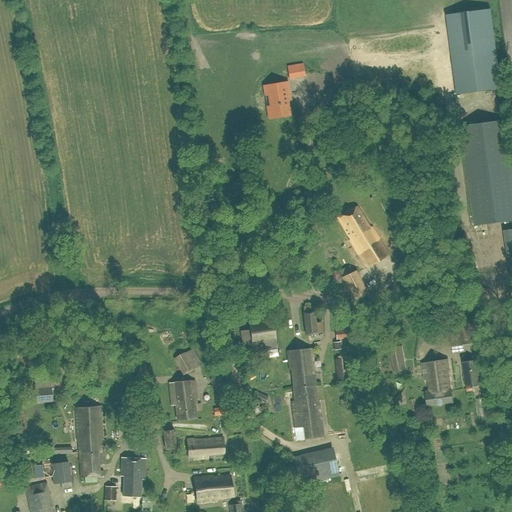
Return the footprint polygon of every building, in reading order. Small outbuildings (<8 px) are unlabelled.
[(501,89),(490,9),(446,15),(457,95),(501,89)] [(295,66),(287,67),(289,79),(297,78),(295,66)] [(267,106),(269,113),(269,118),(280,117),(289,115),(288,113),(288,112),(285,96),(288,95),(286,83),(270,86),(264,87),(264,89),(266,96),(265,97),(266,106),(267,106)] [(474,226),(495,223),(511,220),(511,167),(506,120),(460,126),(474,226)] [(370,228),(357,207),(337,218),(351,240),(350,240),(366,268),(388,255),(371,227),(370,228)] [(315,323),(313,306),(303,307),(306,335),(322,333),(321,322),(315,323)] [(451,347),(464,345),(462,327),(448,329),(451,347)] [(252,351),(262,350),(277,348),(275,339),(251,342),(249,328),(240,329),(242,346),(251,345),(252,351)] [(253,330),(254,340),(279,338),(278,328),(253,330)] [(336,340),(349,339),(348,329),(335,331),(336,340)] [(216,349),(214,340),(203,343),(205,352),(216,349)] [(394,373),(405,370),(401,346),(389,348),(394,373)] [(192,349),(191,349),(174,358),(173,359),(183,374),(198,366),(197,360),(199,359),(192,349)] [(277,349),(255,352),(256,359),(278,356),(277,349)] [(314,386),(315,386),(313,368),(314,368),(312,349),(287,351),(289,370),(291,370),(293,387),(314,386)] [(337,378),(343,377),(340,359),(334,360),(337,378)] [(450,391),(448,373),(449,373),(447,360),(421,363),(424,381),(428,380),(429,391),(425,391),(427,406),(453,403),(451,391),(450,391)] [(466,386),(480,384),(477,368),(476,362),(461,365),(466,386)] [(196,419),(195,404),(197,403),(194,381),(168,383),(171,406),(175,405),(177,421),(196,419)] [(219,396),(227,394),(224,383),(217,384),(219,396)] [(314,386),(293,387),(295,402),(291,402),(296,440),(323,437),(319,406),(318,406),(318,403),(317,403),(315,386),(314,386)] [(35,389),(36,403),(52,401),(51,388),(35,389)] [(215,416),(228,414),(226,406),(213,409),(215,416)] [(254,415),(261,412),(258,406),(251,409),(254,415)] [(101,452),(100,440),(102,440),(100,407),(75,408),(77,442),(78,441),(79,454),(101,452)] [(165,449),(176,448),(174,429),(163,431),(165,449)] [(224,457),(223,438),(194,440),(194,439),(187,440),(188,458),(194,457),(194,460),(203,459),(203,455),(210,455),(210,458),(224,457)] [(96,476),(103,476),(103,471),(99,471),(98,464),(103,464),(103,452),(101,452),(79,454),(80,462),(82,462),(85,483),(97,482),(96,476)] [(145,480),(145,478),(146,459),(121,458),(120,476),(123,477),(122,496),(140,497),(141,480),(145,480)] [(44,478),(52,477),(53,484),(61,483),(61,488),(71,487),(70,480),(72,480),(70,460),(51,462),(51,463),(42,465),(33,466),(35,479),(44,477),(44,478)] [(214,476),(217,499),(233,497),(230,475),(218,477),(218,476),(214,476)] [(217,501),(217,499),(214,476),(194,478),(197,504),(217,501)] [(30,511),(52,511),(46,483),(25,488),(30,511)] [(115,500),(116,486),(104,486),(104,500),(115,500)] [(152,507),(152,497),(142,497),(142,506),(152,507)] [(229,511),(242,511),(242,503),(229,505),(229,511)]
